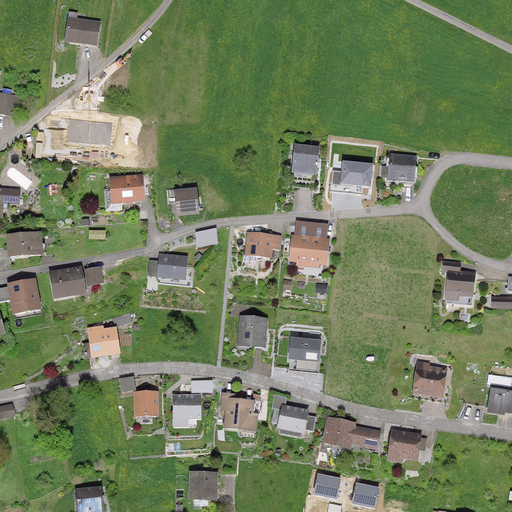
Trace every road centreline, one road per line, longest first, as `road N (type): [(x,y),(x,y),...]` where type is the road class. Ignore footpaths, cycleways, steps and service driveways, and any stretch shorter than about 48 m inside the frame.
road 1 (residential): [(511,435),(366,414),(186,368),(104,373),(0,396)]
road 2 (residential): [(419,207),(232,220),(143,250),(0,276)]
road 3 (residential): [(0,148),(126,46),(167,0)]
road 4 (residential): [(511,163),(447,161),(419,207)]
